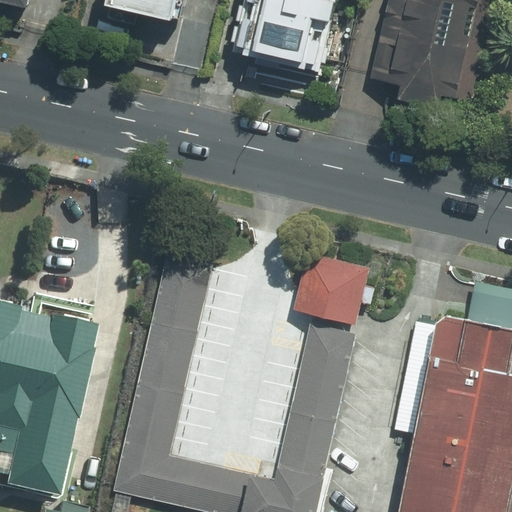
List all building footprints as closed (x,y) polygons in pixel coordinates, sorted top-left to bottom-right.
[(111,0),(112,1),(187,18),(191,0),(111,0)] [(257,0),(257,3),(266,4),(262,24),(250,21),(244,51),(331,69),(344,3),(360,7),(361,0),(257,0)] [(393,0),(376,77),(411,85),(408,99),(446,107),(449,94),(475,99),(497,0),(393,0)] [(217,261),(169,250),(115,488),(223,511),(319,511),(362,325),(350,323),(364,262),(309,250),(296,308),(315,313),(283,457),(262,452),(258,472),(174,453),(217,261)] [(0,479),(68,494),(104,322),(0,300),(0,479)] [(511,333),(439,319),(402,511),(511,511),(511,509),(511,333)] [(56,511),(46,509),(45,511),(91,511),(93,505),(58,499),(56,511)]
